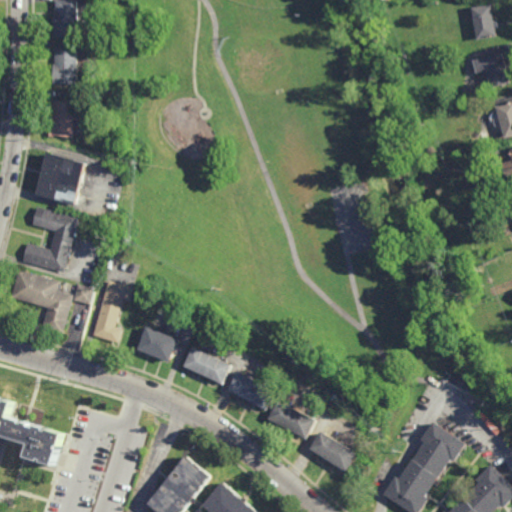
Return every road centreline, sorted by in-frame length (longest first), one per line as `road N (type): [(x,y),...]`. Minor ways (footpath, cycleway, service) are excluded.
road 1 (residential): [(324,511),(241,443),(169,400),(0,348)]
road 2 (residential): [(22,0),(22,114),(0,224)]
road 3 (residential): [(140,389),(101,511)]
road 4 (residential): [(68,511),(96,429),(127,432)]
